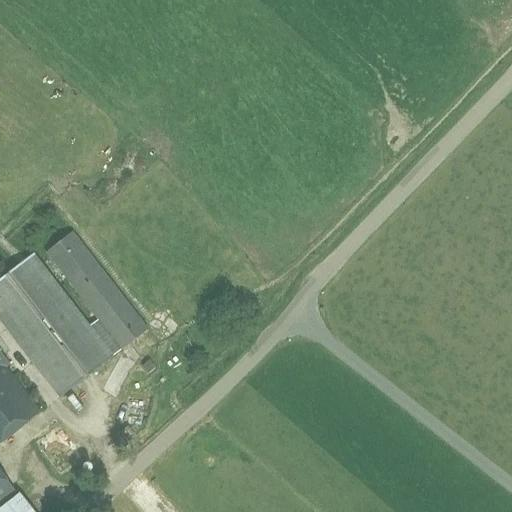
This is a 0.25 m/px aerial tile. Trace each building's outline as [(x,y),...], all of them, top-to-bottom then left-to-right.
[(165,193),(135,220),(182,271),(212,244),(165,193)] [(0,317),(59,396),(111,356),(148,329),(75,233),(49,253),(99,320),(89,326),(42,263),(35,255),(3,280),(0,275),(0,317)] [(0,350),(0,411),(15,432),(40,413),(0,361),(0,353),(2,352),(0,350)] [(128,363),(108,391),(122,400),(141,373),(128,363)] [(0,443),(15,432),(0,411),(0,443)] [(0,503),(15,491),(0,471),(0,503)] [(45,511),(22,486),(0,505),(0,511),(45,511)] [(240,511),(213,486),(193,506),(199,511),(240,511)]
